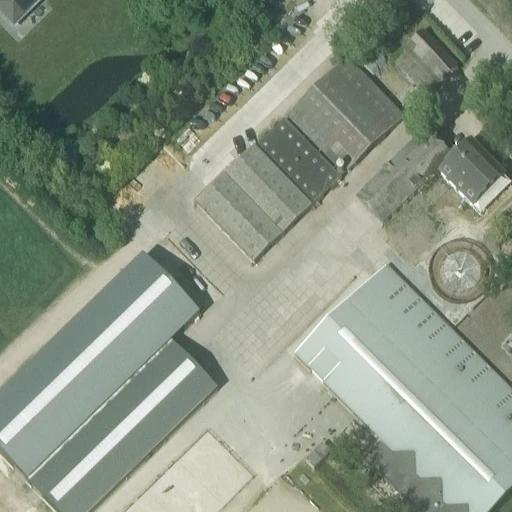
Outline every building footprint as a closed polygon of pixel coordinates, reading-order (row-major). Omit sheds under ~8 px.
[(0,0),(0,17),(13,31),(45,0),(0,0)] [(421,34),(413,42),(390,64),(425,101),(457,71),(421,34)] [(287,120),(326,159),(336,170),(340,167),(348,175),(356,167),(403,121),(345,63),(287,120)] [(254,266),(294,228),(341,181),(283,123),(236,170),(197,207),(254,266)] [(425,133),(356,201),(383,228),(451,160),(425,133)] [(504,181),(471,147),(440,178),(473,211),(504,181)] [(144,260),(43,358),(0,399),(0,458),(52,511),(95,511),(217,393),(171,345),(199,317),(144,260)] [(496,511),(511,496),(511,393),(440,323),(387,268),(294,360),(351,415),(378,442),(360,460),(413,511),(496,511)] [(314,472),(316,470),(319,467),(322,464),(324,462),(331,455),(322,446),(305,464),(314,472)]
